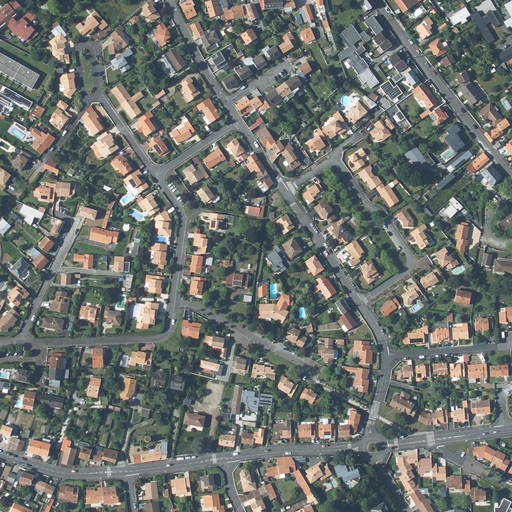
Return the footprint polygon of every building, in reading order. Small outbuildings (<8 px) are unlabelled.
[(0,28),(9,22),(10,24),(8,26),(12,31),(15,35),(22,38),(29,42),(38,34),(29,25),(32,23),(30,22),(35,18),(29,12),(19,21),(17,18),(15,20),(14,20),(12,17),(22,8),(14,0),(11,0),(3,7),(0,9),(0,28)] [(29,7),(21,0),(21,1),(28,8),(29,7)] [(142,10),(146,17),(147,16),(150,21),(154,19),(155,20),(160,17),(157,10),(156,11),(152,5),(154,4),(152,0),(146,4),(142,7),(143,10),(142,10)] [(193,6),(195,5),(192,0),(189,0),(180,5),(187,19),(197,15),(193,6)] [(224,11),(220,0),(213,0),(206,2),(207,8),(205,8),(205,13),(209,13),(210,17),(221,14),(223,13),(223,12),(224,12),(224,11)] [(247,7),(243,8),(242,6),(231,8),(232,9),(228,10),(227,7),(229,6),(227,0),(220,0),(224,11),(224,12),(226,19),(227,19),(231,18),(245,15),(246,18),(250,16),(247,7)] [(258,0),(259,3),(260,9),(260,10),(274,9),(273,0),(258,0)] [(282,5),(282,0),(273,0),(274,9),(279,8),(279,12),(285,12),(292,11),(292,9),(290,4),(282,5)] [(369,10),(375,6),(370,0),(355,0),(360,5),(365,11),(369,9),(369,10)] [(394,0),(401,9),(402,8),(396,0),(394,0)] [(412,6),(419,2),(418,1),(417,0),(396,0),(402,8),(401,9),(403,13),(409,8),(408,6),(411,4),(412,6)] [(256,10),(255,10),(253,4),(246,5),(246,6),(247,7),(250,16),(252,20),(259,17),(256,10)] [(310,20),(313,19),(308,5),(302,7),(304,10),(308,21),(311,29),(316,26),(314,22),(311,23),(310,20)] [(465,18),(470,15),(465,7),(453,15),(453,16),(449,18),(454,25),(460,21),(462,24),(467,21),(465,18)] [(23,10),(22,8),(12,17),(15,20),(17,18),(15,16),(23,10)] [(299,25),(308,21),(304,10),(299,12),(299,14),(295,16),(299,25)] [(79,31),(83,36),(86,33),(88,35),(93,31),(92,30),(95,27),(97,25),(101,30),(107,25),(96,11),(91,15),(92,17),(85,22),(87,24),(79,31)] [(492,11),(481,18),(482,19),(479,21),(475,13),(470,15),(488,44),(495,40),(486,25),(491,22),(495,28),(500,25),(492,11)] [(372,17),(364,23),(368,29),(370,27),(371,27),(377,35),(382,32),(383,31),(372,17)] [(373,17),(372,17),(383,31),(373,17)] [(430,26),(433,24),(428,17),(424,21),(416,27),(420,32),(423,30),(424,32),(421,34),(419,35),(423,40),(427,36),(427,37),(432,34),(429,30),(432,28),(430,26)] [(9,22),(0,28),(0,32),(8,26),(10,24),(9,22)] [(198,22),(190,25),(197,39),(199,37),(205,35),(198,22)] [(155,36),(161,46),(169,41),(167,38),(170,37),(168,34),(171,32),(169,27),(166,29),(162,23),(156,27),(152,30),(154,33),(155,36)] [(352,25),(343,32),(348,39),(347,40),(351,46),(338,55),(341,62),(357,50),(353,45),(362,39),(365,44),(371,40),(365,32),(359,35),(359,36),(356,33),(357,32),(352,25)] [(110,35),(114,40),(113,41),(114,42),(115,43),(114,45),(110,45),(108,45),(109,55),(115,54),(122,48),(124,48),(129,43),(123,36),(125,35),(121,31),(124,29),(121,26),(110,35)] [(250,30),(248,31),(247,28),(240,33),(241,35),(241,36),(247,44),(257,38),(254,34),(253,34),(250,30)] [(305,43),(315,39),(310,28),(300,32),(302,36),(301,37),(302,41),(304,40),(305,43)] [(205,35),(199,37),(202,42),(205,47),(205,48),(208,53),(216,48),(213,43),(215,42),(215,43),(220,40),(214,30),(211,32),(208,33),(205,35)] [(376,36),(372,39),(378,47),(379,46),(384,53),(392,46),(388,40),(387,41),(384,38),(383,36),(384,35),(382,32),(377,35),(376,36)] [(56,56),(57,63),(62,62),(62,64),(69,63),(68,52),(65,52),(64,53),(64,50),(65,48),(64,45),(63,43),(66,41),(61,33),(49,42),(52,46),(53,51),(53,52),(53,55),(54,56),(56,56)] [(283,54),(294,47),(293,45),(297,43),(291,33),(283,38),(285,42),(279,46),(283,54)] [(445,42),(441,44),(439,40),(429,45),(433,53),(435,52),(437,57),(450,49),(445,42)] [(0,74),(12,81),(24,56),(0,43),(0,74)] [(233,47),(231,44),(222,49),(224,53),(233,47)] [(275,59),(281,55),(275,46),(266,51),(272,60),(275,57),(275,59)] [(363,46),(347,57),(351,61),(351,60),(355,66),(353,68),(358,74),(362,70),(363,72),(369,68),(363,58),(362,59),(360,57),(359,55),(366,50),(363,46)] [(171,61),(177,71),(186,65),(175,47),(166,53),(171,61)] [(504,62),(511,58),(511,48),(511,47),(495,56),(500,64),(504,62)] [(110,61),(115,68),(116,67),(118,66),(119,68),(122,73),(130,68),(126,61),(129,59),(127,57),(133,53),(130,48),(122,54),(110,61)] [(222,49),(211,56),(213,60),(215,63),(214,64),(218,70),(228,64),(222,54),(224,53),(222,49)] [(401,58),(397,52),(387,59),(394,68),(394,67),(399,73),(408,67),(403,61),(402,62),(400,59),(401,58)] [(261,54),(253,59),(250,55),(246,59),(250,65),(254,63),(258,70),(267,64),(261,54)] [(445,67),(455,62),(451,54),(439,61),(441,65),(443,63),(445,67)] [(167,63),(174,73),(177,71),(171,61),(167,63)] [(301,66),(298,68),(299,69),(296,72),(304,83),(308,81),(305,76),(312,71),(307,61),(303,64),(303,65),(301,66)] [(247,66),(242,68),(240,65),(234,69),(242,80),(252,73),(248,67),(247,65),(247,66)] [(363,72),(357,77),(363,85),(366,82),(371,89),(379,83),(375,77),(374,78),(370,73),(371,72),(369,68),(363,72)] [(468,80),(469,79),(466,71),(455,76),(457,80),(455,81),(457,85),(460,84),(468,80)] [(76,88),(74,78),(72,79),(71,74),(63,75),(61,78),(62,85),(64,85),(65,90),(63,92),(70,97),(73,92),(72,91),(75,88),(76,88)] [(232,87),(237,83),(231,74),(223,80),(228,88),(231,86),(232,87)] [(297,87),(302,84),(296,75),(285,83),(291,91),(293,94),(297,92),(296,91),(299,89),(297,87)] [(184,95),(189,102),(194,99),(193,98),(200,93),(197,89),(197,90),(196,90),(194,87),(191,83),(193,82),(190,77),(181,84),(183,87),(187,94),(184,95)] [(389,81),(380,87),(386,95),(387,94),(388,96),(392,101),(403,93),(397,86),(394,88),(389,80),(389,81)] [(468,80),(460,84),(463,88),(470,83),(468,80)] [(114,93),(121,104),(131,98),(121,83),(111,90),(113,94),(114,93)] [(282,98),(291,91),(285,83),(275,89),(282,98)] [(427,88),(423,83),(412,91),(416,96),(415,96),(419,101),(421,99),(428,109),(438,102),(427,88)] [(460,90),(472,105),(477,100),(480,104),(485,102),(470,83),(463,88),(460,90)] [(29,109),(33,103),(19,95),(8,89),(6,88),(3,93),(0,92),(0,91),(0,113),(1,114),(2,112),(3,113),(5,110),(3,109),(5,107),(5,106),(9,108),(13,101),(21,106),(22,104),(29,109)] [(275,89),(266,96),(273,106),(283,99),(282,98),(275,89)] [(154,95),(157,99),(165,94),(163,90),(154,95)] [(283,99),(285,103),(286,102),(288,99),(294,95),(293,94),(291,91),(282,98),(283,99)] [(373,92),(367,96),(375,102),(379,98),(373,92)] [(249,101),(255,110),(259,107),(261,111),(263,109),(266,110),(270,107),(263,98),(260,100),(257,96),(249,101)] [(367,111),(371,109),(377,105),(365,96),(363,98),(364,100),(360,103),(358,102),(355,104),(357,106),(355,108),(353,106),(350,109),(347,115),(347,117),(354,124),(359,119),(358,118),(361,115),(361,114),(362,113),(363,113),(366,111),(367,112),(367,111)] [(121,105),(123,108),(124,108),(128,113),(132,119),(141,112),(131,98),(121,104),(121,105)] [(211,123),(220,117),(216,113),(215,111),(216,110),(211,103),(212,103),(209,98),(196,106),(199,111),(202,109),(206,116),(211,123)] [(251,114),(256,111),(255,110),(249,101),(247,98),(236,106),(243,116),(249,111),(251,114)] [(58,107),(64,111),(68,106),(61,100),(57,105),(59,106),(58,107)] [(21,107),(21,106),(13,101),(9,108),(5,106),(5,107),(10,110),(14,103),(21,107)] [(495,126),(503,120),(490,103),(478,113),(484,120),(489,116),(491,119),(489,120),(495,126)] [(31,113),(39,117),(43,109),(36,105),(31,113)] [(82,117),(85,120),(89,114),(94,111),(90,106),(82,117)] [(51,123),(60,130),(64,124),(65,124),(72,116),(65,111),(64,112),(64,111),(58,107),(51,117),(54,119),(51,123)] [(443,113),(442,112),(439,107),(431,113),(429,114),(437,125),(448,118),(445,112),(443,113)] [(422,113),(425,117),(429,114),(431,113),(428,109),(422,113)] [(90,131),(93,135),(104,128),(100,121),(98,122),(96,119),(98,117),(94,111),(89,114),(85,120),(84,122),(88,127),(89,126),(92,130),(90,131)] [(135,127),(138,131),(141,129),(142,131),(146,136),(155,129),(148,119),(153,116),(150,111),(138,119),(141,123),(135,127)] [(335,133),(338,131),(340,134),(346,130),(341,123),(344,120),(338,111),(333,115),(335,119),(329,123),(329,124),(324,128),(331,138),(336,135),(335,133)] [(359,119),(367,112),(367,111),(367,112),(366,111),(363,113),(362,113),(361,114),(361,115),(358,118),(359,119)] [(400,111),(395,114),(400,121),(405,118),(400,111)] [(301,125),(303,128),(311,120),(309,117),(301,125)] [(391,130),(395,127),(388,118),(385,121),(383,123),(381,120),(374,124),(376,127),(377,127),(376,129),(374,129),(370,132),(374,138),(375,137),(378,141),(381,139),(382,141),(391,135),(388,130),(390,128),(391,130)] [(258,126),(264,122),(261,119),(249,128),(251,131),(258,126)] [(501,130),(509,125),(506,119),(503,120),(495,126),(485,133),(484,134),(490,142),(503,133),(501,130)] [(170,133),(177,143),(181,141),(181,140),(183,139),(183,140),(192,135),(191,134),(195,131),(188,121),(184,123),(185,125),(177,131),(176,129),(170,133)] [(455,152),(465,145),(456,134),(460,130),(456,124),(447,132),(449,135),(444,138),(455,152)] [(265,127),(256,133),(268,150),(272,148),(275,154),(269,158),(272,163),(273,163),(281,152),(287,145),(283,139),(279,141),(278,140),(275,142),(265,127)] [(30,134),(37,138),(41,133),(35,128),(32,132),(30,134)] [(325,145),(322,141),(326,138),(320,129),(316,132),(319,135),(307,143),(311,150),(316,147),(318,150),(325,145)] [(32,147),(41,154),(46,147),(48,149),(55,139),(48,133),(47,135),(42,132),(41,133),(37,138),(36,140),(37,140),(32,147)] [(114,144),(113,142),(113,140),(114,140),(112,138),(112,137),(110,133),(108,134),(101,139),(93,145),(91,146),(95,152),(94,153),(98,159),(102,156),(102,157),(104,157),(106,156),(107,157),(119,148),(115,143),(114,144)] [(158,136),(148,144),(150,147),(152,146),(159,156),(162,154),(163,156),(170,151),(168,149),(164,145),(166,144),(166,142),(163,139),(161,140),(158,136)] [(240,162),(247,157),(244,152),(242,147),(241,148),(239,145),(239,144),(236,139),(235,139),(231,142),(227,145),(235,158),(236,157),(240,162)] [(299,157),(289,143),(287,145),(281,152),(284,156),(286,159),(286,160),(292,169),(298,165),(297,162),(298,161),(297,159),(299,157)] [(203,160),(209,169),(222,160),(222,161),(226,159),(219,147),(215,150),(216,151),(209,155),(210,156),(208,158),(208,157),(203,160)] [(435,163),(427,153),(423,157),(415,147),(405,154),(407,158),(409,157),(411,160),(417,168),(420,165),(423,169),(427,166),(425,164),(428,162),(431,166),(435,163)] [(358,169),(365,164),(361,158),(366,154),(362,149),(355,154),(354,153),(349,157),(352,162),(353,162),(358,169)] [(22,150),(12,165),(21,171),(24,167),(26,163),(26,164),(31,156),(22,150)] [(453,170),(472,155),(469,151),(447,168),(450,172),(452,170),(453,170)] [(251,173),(255,170),(261,165),(254,153),(247,158),(243,160),(251,173)] [(472,173),(488,159),(483,153),(466,167),(471,173),(472,173)] [(112,162),(114,166),(116,164),(120,169),(119,170),(123,175),(132,169),(129,164),(129,165),(127,162),(128,161),(126,158),(125,158),(122,155),(112,162)] [(381,161),(387,167),(389,166),(383,158),(380,160),(381,162),(381,161)] [(51,159),(47,164),(55,168),(58,162),(51,159)] [(45,164),(43,167),(58,174),(58,170),(55,168),(47,164),(45,164)] [(183,171),(187,176),(188,176),(189,178),(188,179),(191,184),(196,181),(196,182),(205,176),(206,178),(209,176),(201,164),(198,166),(199,168),(196,170),(192,165),(183,171)] [(261,165),(255,170),(258,175),(257,176),(262,183),(266,189),(266,190),(273,184),(273,183),(261,165)] [(371,172),(372,168),(370,165),(358,173),(361,178),(361,177),(365,182),(366,181),(367,181),(369,184),(369,185),(369,187),(371,190),(375,187),(382,183),(378,177),(374,176),(371,172)] [(492,186),(501,178),(490,165),(476,178),(474,179),(476,182),(483,176),(492,186)] [(3,169),(0,167),(0,188),(3,191),(6,186),(5,186),(8,182),(7,181),(8,179),(11,175),(3,169)] [(123,180),(127,185),(131,191),(134,188),(134,189),(135,188),(139,193),(149,187),(144,179),(141,179),(139,180),(138,178),(142,175),(138,169),(123,180)] [(440,190),(455,177),(451,173),(436,186),(440,190)] [(61,197),(61,196),(61,194),(67,195),(67,196),(71,197),(74,193),(75,186),(70,185),(70,184),(56,182),(56,184),(55,189),(54,196),(61,197)] [(54,201),(54,196),(55,189),(56,184),(47,183),(46,184),(45,187),(40,186),(39,188),(36,188),(35,189),(34,195),(35,197),(38,197),(38,198),(42,199),(45,199),(45,200),(54,201)] [(318,183),(315,185),(315,184),(309,188),(310,189),(308,191),(304,193),(303,196),(306,200),(308,200),(310,203),(314,200),(313,197),(316,195),(316,194),(317,193),(319,193),(320,192),(321,193),(324,191),(318,183)] [(382,183),(375,187),(378,191),(385,187),(382,183)] [(197,192),(201,199),(202,198),(204,201),(204,200),(208,204),(212,201),(213,201),(212,199),(214,197),(213,196),(206,185),(197,192)] [(391,189),(388,185),(385,187),(378,191),(381,195),(382,195),(390,207),(399,201),(391,189)] [(414,199),(416,202),(418,200),(418,199),(420,196),(418,193),(416,194),(415,193),(411,196),(414,199)] [(108,208),(111,210),(118,195),(115,194),(108,208)] [(151,194),(141,201),(138,203),(140,206),(143,204),(146,209),(151,216),(159,210),(156,206),(157,206),(155,202),(156,201),(153,198),(154,198),(151,194)] [(463,207),(453,197),(450,200),(452,203),(444,211),(450,218),(457,211),(456,209),(458,208),(460,210),(463,207)] [(325,204),(328,202),(326,199),(314,207),(321,218),(327,219),(329,223),(336,218),(332,212),(333,209),(331,205),(329,205),(327,206),(325,204)] [(38,210),(23,204),(19,212),(26,217),(24,220),(31,225),(33,221),(33,220),(35,217),(37,218),(38,217),(41,219),(44,213),(38,210)] [(259,216),(260,208),(249,206),(249,207),(248,215),(259,216)] [(94,208),(86,224),(95,226),(102,212),(94,208)] [(413,227),(413,221),(405,209),(396,215),(399,220),(401,219),(403,221),(403,223),(403,227),(412,227),(413,227)] [(159,228),(158,234),(164,235),(164,236),(170,237),(171,230),(172,223),(171,223),(169,223),(167,221),(170,219),(167,215),(168,215),(165,210),(155,217),(157,221),(157,223),(157,228),(159,228)] [(468,212),(464,216),(469,221),(473,217),(468,212)] [(210,223),(209,229),(216,230),(216,229),(221,230),(222,226),(226,227),(227,222),(224,222),(224,218),(229,218),(228,223),(233,223),(234,216),(225,215),(210,213),(209,219),(211,219),(212,219),(212,223),(210,223)] [(294,227),(289,219),(290,218),(287,214),(276,222),(284,234),(294,227)] [(342,218),(327,229),(331,235),(333,233),(337,239),(339,243),(344,240),(347,241),(348,234),(345,229),(346,228),(342,223),(344,222),(342,218)] [(65,222),(57,219),(50,234),(57,239),(65,222)] [(425,229),(423,225),(410,233),(413,237),(414,237),(416,241),(417,240),(419,243),(417,244),(420,248),(422,249),(426,246),(426,245),(429,243),(426,238),(428,236),(424,230),(425,229)] [(467,226),(461,225),(459,225),(456,238),(458,239),(457,243),(465,245),(467,245),(468,240),(466,240),(468,227),(467,226)] [(110,244),(111,241),(116,243),(119,233),(113,231),(113,232),(105,230),(103,229),(93,227),(89,239),(99,242),(108,244),(110,244)] [(198,246),(197,252),(205,253),(206,247),(207,248),(207,246),(206,246),(207,244),(209,244),(209,239),(205,239),(206,235),(199,234),(195,233),(194,237),(195,237),(194,245),(198,246)] [(38,246),(47,253),(54,243),(46,237),(41,243),(39,245),(38,246)] [(282,245),(291,258),(300,252),(297,247),(299,246),(293,238),(282,245)] [(360,254),(363,252),(355,240),(346,246),(351,255),(352,257),(351,258),(348,260),(351,266),(359,261),(358,258),(361,256),(360,254)] [(153,243),(152,251),(155,251),(153,264),(158,264),(158,268),(163,269),(164,265),(166,265),(167,261),(165,260),(166,252),(167,245),(153,243)] [(465,245),(457,243),(456,248),(463,256),(465,245)] [(271,268),(274,273),(284,266),(281,262),(282,261),(277,253),(281,250),(276,244),(272,247),(275,249),(266,255),(266,257),(268,260),(270,260),(274,266),(271,268)] [(32,263),(40,270),(49,261),(41,253),(34,247),(30,252),(37,258),(32,263)] [(436,254),(439,258),(437,259),(443,267),(446,265),(449,263),(452,267),(454,268),(459,264),(452,253),(449,255),(447,252),(448,252),(445,247),(436,254)] [(492,255),(484,253),(481,265),(489,266),(492,255)] [(74,255),(74,261),(84,261),(83,275),(92,275),(93,255),(84,254),(84,256),(74,255)] [(190,272),(200,273),(201,267),(204,267),(204,264),(211,265),(212,259),(207,258),(206,261),(205,261),(205,257),(193,255),(192,265),(191,265),(190,272)] [(305,262),(314,275),(323,269),(314,256),(305,262)] [(10,270),(19,278),(23,274),(22,273),(29,265),(21,258),(10,270)] [(369,260),(361,266),(364,269),(361,271),(364,274),(365,276),(366,276),(367,277),(365,278),(369,283),(375,279),(374,277),(379,274),(377,271),(375,268),(375,267),(373,263),(372,264),(369,260)] [(511,262),(510,262),(510,261),(495,260),(494,271),(507,272),(511,272),(511,262)] [(440,282),(443,280),(436,269),(429,274),(429,275),(425,278),(424,277),(424,276),(421,278),(420,281),(425,288),(430,285),(432,286),(439,281),(440,282)] [(226,284),(226,286),(232,288),(233,286),(238,287),(238,286),(247,287),(249,275),(243,274),(242,275),(234,273),(235,271),(228,270),(227,277),(226,281),(226,284)] [(62,274),(61,284),(66,285),(66,284),(70,285),(71,277),(80,278),(80,275),(71,274),(67,274),(67,275),(62,274)] [(146,275),(145,282),(149,282),(148,292),(161,294),(162,282),(163,282),(164,277),(154,276),(146,275)] [(320,289),(327,298),(336,292),(327,279),(326,279),(324,276),(316,279),(319,284),(318,285),(314,288),(316,292),(320,289)] [(192,280),(190,294),(195,295),(195,294),(201,295),(202,289),(203,290),(204,282),(206,283),(206,278),(194,277),(194,281),(192,280)] [(22,291),(24,288),(16,280),(14,282),(17,284),(16,286),(22,291)] [(266,282),(259,287),(259,296),(263,296),(263,295),(267,295),(266,282)] [(419,297),(423,294),(417,285),(414,288),(412,285),(407,288),(409,290),(410,291),(407,293),(407,292),(402,295),(404,299),(404,302),(406,305),(409,305),(411,303),(412,300),(419,296),(419,297)] [(8,298),(16,306),(17,306),(20,303),(19,302),(24,297),(25,298),(30,293),(24,288),(22,291),(16,286),(8,294),(10,296),(8,298)] [(469,304),(471,293),(457,290),(454,301),(469,304)] [(50,306),(49,310),(67,313),(71,292),(57,291),(56,295),(55,295),(55,296),(54,299),(53,299),(53,303),(52,303),(51,307),(50,306)] [(285,298),(284,302),(287,302),(287,304),(293,304),(293,295),(284,295),(285,298)] [(397,307),(400,305),(395,297),(391,299),(385,303),(386,303),(380,307),(380,309),(384,316),(386,317),(389,315),(389,313),(397,308),(397,307)] [(284,302),(285,298),(280,298),(278,302),(280,303),(278,307),(281,309),(281,308),(282,309),(284,306),(286,307),(287,304),(287,302),(284,302)] [(335,303),(343,314),(348,311),(350,310),(342,298),(335,303)] [(143,313),(143,317),(142,322),(139,322),(137,324),(136,328),(141,329),(147,328),(148,324),(154,325),(155,319),(154,319),(154,316),(155,316),(157,317),(159,304),(146,302),(145,308),(142,307),(141,313),(143,313)] [(258,312),(259,319),(264,318),(264,317),(271,317),(282,323),(283,321),(287,314),(288,312),(285,310),(282,309),(281,308),(281,309),(278,307),(276,306),(277,306),(276,306),(274,304),(267,305),(267,306),(264,306),(264,305),(259,305),(260,312),(258,312)] [(81,306),(80,315),(81,315),(81,317),(88,318),(89,317),(90,317),(90,318),(90,319),(91,321),(93,321),(95,320),(95,318),(99,319),(102,306),(97,306),(97,307),(86,305),(86,307),(81,306)] [(105,307),(104,315),(107,316),(106,321),(113,323),(113,324),(120,325),(121,318),(120,318),(121,313),(109,311),(109,307),(105,307)] [(511,309),(510,309),(510,307),(505,308),(505,312),(499,312),(500,323),(506,323),(506,322),(506,321),(511,320),(511,322),(511,324),(511,309)] [(10,325),(11,326),(12,327),(15,323),(14,322),(18,319),(17,318),(20,315),(12,308),(9,311),(10,312),(5,318),(3,316),(0,319),(0,326),(1,327),(1,331),(8,331),(8,328),(8,327),(10,325)] [(310,314),(313,318),(319,313),(317,309),(310,314)] [(348,330),(357,324),(348,311),(343,314),(339,317),(344,325),(348,330)] [(488,329),(493,328),(492,317),(488,317),(488,318),(483,319),(481,317),(477,318),(475,319),(476,323),(475,323),(475,329),(480,329),(481,328),(483,328),(483,330),(483,331),(489,331),(488,329)] [(44,318),(42,326),(62,330),(62,329),(67,330),(68,322),(68,321),(64,321),(64,320),(54,319),(54,320),(54,321),(49,320),(49,319),(44,318)] [(183,320),(181,333),(192,335),(192,336),(192,337),(198,338),(199,329),(201,329),(201,324),(192,323),(192,325),(188,324),(188,321),(183,320)] [(460,339),(468,338),(467,323),(462,324),(462,327),(452,328),(453,339),(456,339),(460,339)] [(424,334),(428,333),(427,326),(423,326),(423,328),(417,329),(417,332),(407,333),(408,337),(403,338),(403,343),(405,344),(408,344),(424,342),(424,334)] [(295,341),(294,343),(302,347),(307,338),(299,334),(301,332),(298,330),(295,328),(293,330),(289,328),(285,335),(286,338),(291,340),(292,339),(295,341)] [(449,340),(448,328),(444,328),(439,329),(436,329),(436,330),(434,332),(432,333),(432,334),(432,342),(437,341),(437,340),(441,340),(445,339),(445,341),(449,340)] [(211,346),(213,337),(205,336),(204,344),(211,346)] [(211,346),(221,348),(220,357),(225,358),(227,349),(229,340),(224,340),(224,338),(213,336),(213,337),(211,346)] [(324,355),(323,361),(325,363),(332,363),(332,358),(333,358),(336,358),(337,357),(338,351),(337,350),(332,350),(332,338),(325,338),(325,345),(319,345),(318,355),(324,355)] [(360,350),(359,363),(371,364),(372,352),(370,352),(370,350),(371,346),(368,345),(369,341),(355,340),(354,350),(360,350)] [(93,354),(93,367),(103,366),(102,353),(102,349),(105,349),(107,349),(107,346),(102,346),(94,347),(94,349),(93,349),(93,350),(92,350),(92,354),(93,354)] [(132,351),(129,365),(135,366),(136,362),(144,364),(150,365),(152,355),(153,353),(146,352),(146,353),(142,352),(142,353),(137,352),(132,351)] [(51,356),(50,368),(61,369),(62,369),(63,358),(66,358),(66,354),(56,353),(56,357),(51,356)] [(233,356),(231,366),(235,367),(234,370),(248,373),(250,359),(241,358),(240,359),(237,358),(237,356),(233,356)] [(456,365),(456,364),(450,364),(451,377),(465,376),(464,366),(463,362),(459,362),(459,364),(459,365),(456,366),(456,365)] [(437,365),(437,364),(433,364),(434,374),(438,373),(438,374),(447,374),(446,363),(443,363),(443,364),(437,365)] [(256,375),(265,375),(268,379),(274,380),(275,370),(270,369),(271,368),(267,367),(267,368),(264,368),(264,367),(264,366),(257,365),(253,364),(251,376),(256,377),(256,375)] [(483,377),(482,364),(468,365),(468,378),(483,377)] [(420,366),(420,365),(416,366),(417,381),(422,381),(422,377),(430,377),(429,365),(424,366),(420,366)] [(491,377),(508,375),(507,365),(490,366),(491,377)] [(358,391),(367,392),(369,380),(366,379),(367,374),(369,374),(369,369),(342,366),(342,370),(357,372),(355,380),(354,380),(353,385),(358,386),(358,391)] [(404,377),(413,376),(412,366),(407,366),(403,367),(403,369),(399,370),(397,378),(403,380),(404,377)] [(61,369),(50,368),(49,379),(51,379),(50,385),(58,387),(59,380),(60,381),(61,378),(61,376),(68,377),(69,370),(64,369),(61,369)] [(21,381),(23,370),(17,369),(15,380),(21,381)] [(23,370),(21,381),(30,383),(32,372),(23,370)] [(105,370),(103,377),(111,379),(112,372),(105,370)] [(153,373),(151,384),(163,387),(166,373),(158,372),(158,374),(153,373)] [(172,377),(170,388),(183,390),(185,377),(176,375),(176,377),(172,377)] [(283,376),(278,385),(278,388),(289,394),(288,395),(291,397),(293,394),(298,385),(294,383),(293,384),(289,381),(290,380),(283,376)] [(91,377),(87,395),(97,397),(100,379),(91,377)] [(125,377),(120,399),(128,401),(129,397),(131,398),(131,394),(131,392),(134,393),(136,380),(125,377)] [(0,381),(0,389),(2,389),(2,388),(9,390),(11,383),(0,381)] [(209,382),(204,402),(218,406),(223,386),(209,382)] [(232,412),(236,385),(235,385),(231,413),(240,415),(240,413),(232,412)] [(232,412),(240,413),(241,402),(243,390),(244,386),(236,385),(232,412)] [(305,388),(300,397),(302,398),(304,398),(308,400),(308,402),(311,404),(313,400),(318,403),(322,397),(317,394),(316,393),(315,393),(313,392),(314,391),(309,388),(308,389),(305,388)] [(243,390),(241,402),(246,403),(246,402),(248,402),(247,407),(252,407),(252,411),(257,412),(258,405),(259,398),(254,397),(255,392),(243,390)] [(25,391),(23,404),(33,406),(34,399),(40,400),(41,394),(35,393),(25,391)] [(403,400),(406,393),(403,391),(399,397),(395,395),(390,405),(394,407),(394,406),(398,408),(397,409),(401,411),(401,410),(406,402),(403,400)] [(273,395),(260,393),(259,398),(258,405),(263,406),(263,404),(267,405),(267,406),(271,407),(272,402),(273,395)] [(407,400),(410,395),(406,393),(403,400),(406,402),(401,410),(405,412),(408,413),(408,414),(412,417),(418,408),(413,405),(414,404),(407,400)] [(40,400),(39,404),(62,408),(64,398),(41,394),(40,400)] [(476,402),(476,403),(471,403),(471,405),(472,412),(472,413),(476,413),(476,414),(490,413),(489,401),(476,402)] [(359,414),(360,412),(352,407),(348,420),(350,421),(349,425),(357,427),(360,419),(359,419),(360,414),(359,414)] [(143,408),(141,413),(141,416),(143,417),(148,418),(150,410),(143,408)] [(163,408),(160,420),(163,420),(166,422),(167,421),(168,418),(169,410),(163,408)] [(457,409),(457,410),(453,411),(453,422),(459,421),(459,420),(464,419),(464,421),(468,420),(468,412),(467,408),(457,409)] [(437,411),(437,413),(433,413),(434,424),(440,423),(440,422),(440,421),(443,421),(443,422),(443,423),(447,422),(446,410),(437,411)] [(434,424),(433,413),(427,414),(423,411),(418,420),(425,424),(428,424),(428,425),(434,424)] [(186,412),(183,423),(203,427),(205,416),(186,412)] [(318,425),(319,436),(323,436),(323,438),(331,438),(331,437),(335,437),(334,423),(330,423),(331,424),(328,424),(328,419),(323,419),(323,424),(318,425)] [(273,434),(273,438),(274,439),(278,439),(279,437),(279,436),(281,436),(281,438),(291,438),(291,421),(283,421),(283,424),(274,424),(274,433),(273,434)] [(298,425),(299,437),(304,437),(304,435),(311,435),(311,436),(311,437),(315,437),(315,423),(310,423),(311,425),(298,425)] [(338,425),(339,436),(345,436),(345,435),(351,435),(353,434),(353,433),(355,431),(356,431),(357,427),(349,425),(338,425)] [(254,434),(253,442),(262,444),(264,429),(259,428),(258,432),(255,431),(254,434)] [(243,430),(242,443),(253,444),(253,442),(254,434),(247,433),(247,430),(243,430)] [(220,434),(219,444),(234,446),(235,436),(220,434)] [(11,437),(8,447),(21,451),(24,441),(17,439),(11,437)] [(65,437),(61,450),(65,451),(62,463),(72,465),(76,450),(69,448),(71,441),(66,440),(67,437),(65,437)] [(42,442),(39,453),(43,454),(43,455),(47,456),(51,444),(49,444),(50,440),(43,438),(42,442)] [(32,439),(28,451),(34,453),(34,452),(39,453),(42,442),(32,439)] [(133,455),(134,463),(160,459),(166,459),(167,452),(167,449),(167,448),(167,442),(162,441),(161,451),(133,455)] [(92,450),(89,459),(101,462),(102,459),(103,453),(101,452),(102,448),(96,446),(95,451),(92,450)] [(488,449),(483,446),(472,448),(473,452),(473,455),(478,458),(483,457),(491,461),(496,452),(488,448),(488,449)] [(82,447),(79,457),(89,459),(92,450),(82,447)] [(103,453),(102,459),(115,462),(118,452),(105,448),(103,453)] [(504,458),(506,455),(497,450),(496,452),(491,461),(496,464),(499,466),(499,467),(505,471),(510,461),(504,458)] [(418,462),(417,457),(417,455),(397,458),(398,467),(403,474),(410,470),(412,468),(409,463),(418,462)] [(266,468),(267,476),(293,471),(297,477),(296,478),(299,483),(305,479),(291,457),(285,457),(286,465),(278,466),(266,468)] [(285,457),(277,457),(278,466),(286,465),(285,457)] [(421,459),(421,457),(417,457),(418,462),(418,465),(418,473),(425,473),(425,471),(432,471),(431,464),(431,459),(421,459)] [(307,475),(311,483),(316,479),(320,476),(326,472),(324,467),(321,462),(312,467),(313,469),(311,470),(310,469),(306,471),(308,474),(307,475)] [(347,469),(345,463),(339,466),(341,472),(347,469)] [(437,467),(437,464),(431,464),(432,471),(432,476),(432,479),(432,482),(436,482),(436,480),(446,480),(446,477),(445,467),(438,467),(438,468),(437,468),(437,467)] [(331,474),(327,465),(324,467),(326,472),(320,476),(322,480),(331,474)] [(335,467),(338,477),(342,476),(343,479),(349,477),(349,479),(351,479),(358,482),(360,478),(366,476),(364,473),(363,471),(361,469),(358,467),(354,466),(354,467),(353,467),(352,466),(350,467),(350,468),(347,469),(341,472),(339,466),(335,467)] [(242,484),(243,492),(256,489),(255,481),(251,482),(250,474),(249,471),(245,469),(242,470),(239,473),(240,477),(242,476),(244,484),(242,484)] [(12,486),(10,492),(29,501),(32,494),(27,492),(25,496),(18,493),(19,490),(18,490),(16,488),(19,480),(26,483),(25,485),(30,487),(31,485),(34,476),(18,470),(16,475),(14,483),(12,486)] [(412,479),(414,477),(410,470),(403,474),(399,477),(408,491),(408,490),(415,486),(415,484),(412,479)] [(9,472),(6,480),(14,483),(16,475),(9,472)] [(204,476),(205,486),(208,486),(209,491),(217,490),(217,485),(214,485),(213,474),(204,476)] [(450,475),(450,477),(446,477),(446,480),(446,487),(446,488),(453,487),(455,489),(462,489),(462,492),(470,491),(470,488),(470,480),(466,480),(465,478),(461,478),(461,476),(456,476),(456,477),(455,477),(454,476),(453,475),(450,475)] [(171,480),(173,494),(187,492),(187,493),(191,492),(189,478),(180,479),(180,480),(176,481),(176,479),(171,480)] [(299,483),(306,495),(312,493),(305,479),(299,483)] [(18,490),(20,483),(25,485),(26,483),(19,480),(16,488),(18,490)] [(38,480),(35,488),(43,491),(47,484),(38,480)] [(143,496),(144,500),(158,498),(156,482),(145,483),(146,490),(145,490),(146,495),(143,496)] [(270,483),(264,486),(267,492),(273,489),(270,483)] [(47,484),(43,491),(52,495),(55,487),(47,484)] [(410,494),(419,488),(419,484),(415,486),(408,490),(410,494)] [(60,485),(58,497),(68,499),(77,500),(79,488),(74,487),(74,488),(65,487),(65,486),(60,485)] [(264,486),(258,488),(261,495),(267,492),(264,486)] [(104,500),(104,504),(119,502),(118,496),(117,496),(116,491),(115,487),(106,488),(106,487),(102,488),(104,500)] [(478,489),(478,487),(470,488),(470,491),(470,497),(471,502),(475,502),(475,500),(478,500),(479,502),(484,502),(484,500),(490,499),(489,491),(482,491),(482,489),(478,489)] [(86,496),(86,504),(98,503),(98,501),(104,500),(102,488),(98,488),(98,492),(95,493),(95,490),(86,491),(87,496),(86,496)] [(419,488),(410,494),(409,494),(416,505),(426,498),(423,493),(427,493),(427,488),(419,488)] [(271,498),(276,496),(273,489),(267,492),(271,498)] [(306,495),(310,502),(313,501),(315,504),(318,503),(312,493),(306,495)] [(203,496),(205,508),(213,507),(213,511),(224,510),(223,505),(220,506),(218,494),(203,496)] [(253,508),(255,511),(261,511),(261,510),(266,508),(262,499),(261,495),(248,500),(252,509),(253,508)] [(432,503),(429,498),(426,498),(416,505),(418,509),(419,508),(421,511),(434,511),(430,504),(432,503)] [(500,507),(494,507),(494,511),(511,511),(511,510),(511,508),(509,507),(511,502),(504,498),(500,507)] [(159,511),(158,502),(144,504),(145,508),(146,508),(146,511),(159,511)] [(371,509),(372,511),(388,511),(384,502),(371,509)] [(15,503),(11,511),(10,511),(31,511),(32,511),(15,503)]
